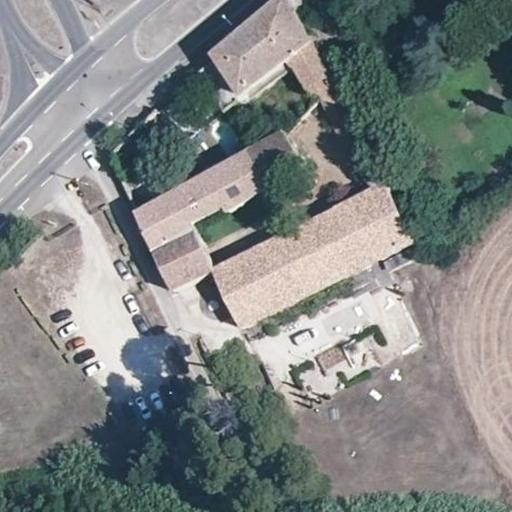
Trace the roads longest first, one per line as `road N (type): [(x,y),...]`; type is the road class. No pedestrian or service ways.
road 1 (unclassified): [(93,153),(265,511)]
road 2 (residential): [(0,234),(93,153)]
